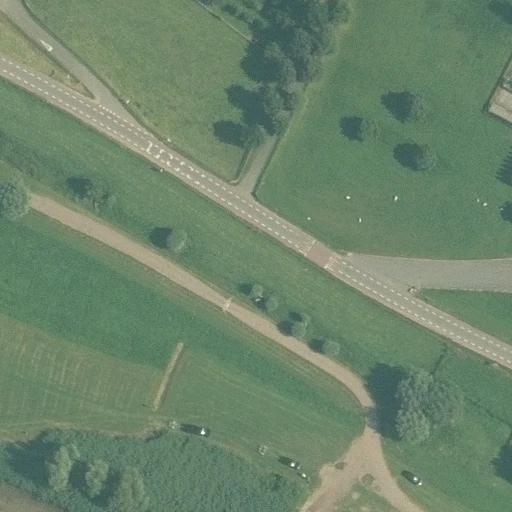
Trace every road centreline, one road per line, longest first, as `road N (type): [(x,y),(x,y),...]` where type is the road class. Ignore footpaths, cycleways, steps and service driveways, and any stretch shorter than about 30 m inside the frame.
road 1 (tertiary): [(511,364),(114,128)]
road 2 (unknown): [(338,0),(239,205)]
road 3 (unclassified): [(5,0),(94,84),(112,107),(114,128)]
road 4 (tertiary): [(114,128),(0,63)]
